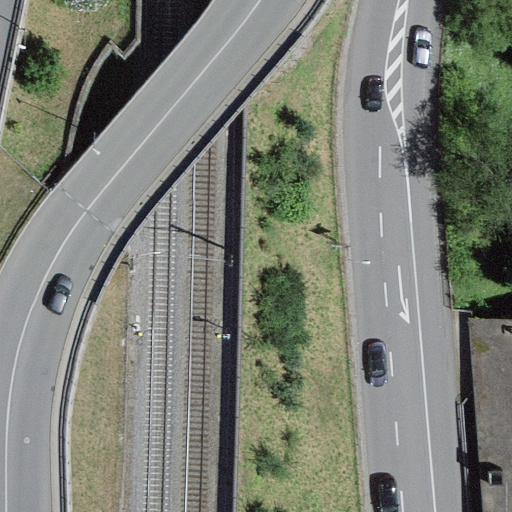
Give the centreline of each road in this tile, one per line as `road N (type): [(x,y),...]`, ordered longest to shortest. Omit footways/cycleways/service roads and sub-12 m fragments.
road 1 (secondary): [(255,0),(82,211),(49,266),(11,362),(4,511)]
road 2 (secondary): [(416,511),(389,116),(400,0)]
